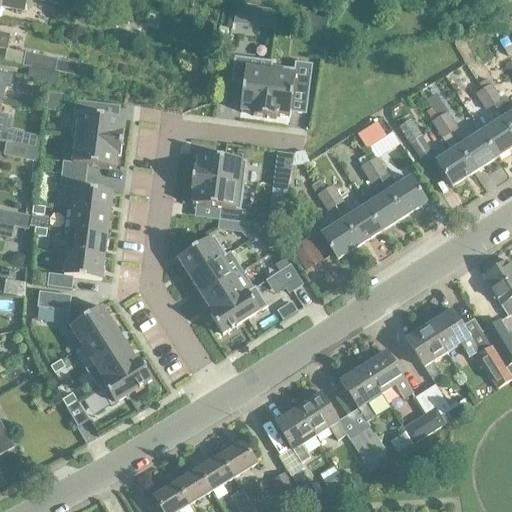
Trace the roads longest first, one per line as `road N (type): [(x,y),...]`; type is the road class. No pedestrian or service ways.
road 1 (residential): [(255,141),(181,133),(160,165),(149,280),(220,397)]
road 2 (unclassified): [(220,397),(511,220)]
road 3 (unclassified): [(31,511),(220,397)]
